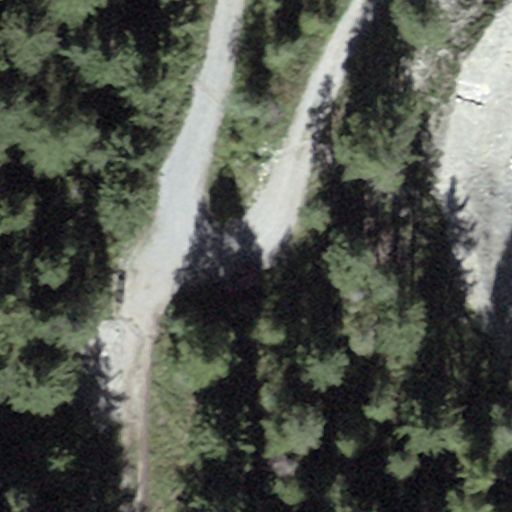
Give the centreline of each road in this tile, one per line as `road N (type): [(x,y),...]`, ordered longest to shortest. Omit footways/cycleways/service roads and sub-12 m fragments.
road 1 (track): [(191,255),(231,262),(260,247),(285,209),(332,69),(379,0)]
road 2 (track): [(226,0),(180,193),(191,255)]
